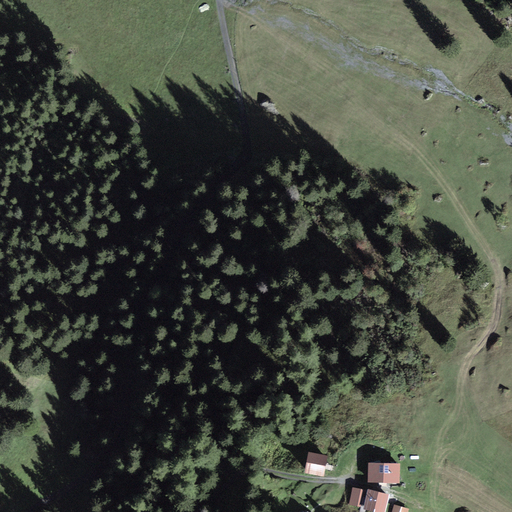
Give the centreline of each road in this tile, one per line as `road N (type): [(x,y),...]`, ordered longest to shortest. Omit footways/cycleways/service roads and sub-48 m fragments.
road 1 (track): [(31,511),(111,453),(125,418),(142,306),(185,219),(247,145),(219,0)]
road 2 (track): [(408,497),(361,482),(252,468),(191,511)]
